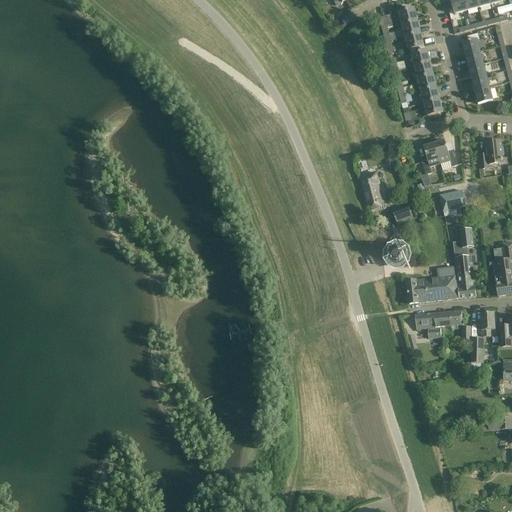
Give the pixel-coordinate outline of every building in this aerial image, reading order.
[(467,12),(463,0),(451,0),(455,15),(467,12)] [(476,0),(463,0),(467,12),(479,9),(476,0)] [(489,0),(476,0),(479,9),(491,5),(489,0)] [(398,13),(402,26),(417,22),(413,9),(398,13)] [(379,19),(382,31),(388,29),(385,17),(379,19)] [(507,17),(495,20),(496,25),(508,21),(507,17)] [(495,20),(482,23),(484,28),(496,25),(495,20)] [(417,22),(402,26),(405,38),(420,34),(417,22)] [(482,23),(470,26),(472,31),(484,28),(482,23)] [(460,34),(472,31),(470,26),(469,24),(458,27),(458,26),(456,27),(457,35),(460,34)] [(388,29),(382,31),(385,43),(391,41),(388,29)] [(420,34),(405,38),(408,50),(410,50),(423,46),(420,34)] [(462,44),(465,57),(480,53),(477,40),(478,40),(477,35),(467,37),(469,42),(462,44)] [(391,41),(385,43),(389,56),(395,54),(391,41)] [(423,46),(410,50),(411,55),(424,51),(423,46)] [(424,51),(411,55),(415,67),(430,63),(427,51),(424,51)] [(480,53),(465,57),(468,69),(483,65),(480,53)] [(393,74),(399,72),(396,59),(390,61),(393,74)] [(430,63),(415,67),(418,79),(433,75),(430,63)] [(483,65),(468,69),(472,81),(486,77),(483,65)] [(433,75),(418,79),(421,92),(436,88),(433,75)] [(486,77),(472,81),(475,93),(489,89),(486,77)] [(402,84),(396,85),(399,97),(405,96),(404,90),(402,84)] [(436,88),(421,92),(424,104),(439,100),(436,88)] [(489,89),(475,93),(478,105),(493,101),(489,89)] [(405,96),(399,97),(401,105),(407,104),(405,96)] [(439,100),(424,104),(428,116),(443,112),(439,100)] [(412,121),(410,113),(404,115),(406,123),(412,121)] [(445,142),(434,145),(440,165),(450,162),(452,168),(458,167),(455,154),(449,156),(445,142)] [(481,171),(481,174),(483,174),(483,171),(489,170),(488,167),(503,166),(502,157),(504,157),(504,150),(502,151),(501,143),(486,145),(487,156),(479,156),(481,171)] [(423,148),(428,162),(422,163),(425,176),(432,174),(430,168),(440,165),(434,145),(423,148)] [(369,207),(384,203),(376,174),(361,178),(369,207)] [(462,192),(440,197),(443,213),(466,208),(462,192)] [(409,207),(393,214),(398,225),(413,219),(409,207)] [(453,244),(455,259),(459,299),(476,297),(471,257),(468,258),(467,249),(474,248),(472,230),(459,232),(461,243),(453,244)] [(404,262),(405,258),(405,256),(405,254),(405,253),(404,253),(411,243),(396,233),(382,251),(382,254),(390,254),(389,255),(390,257),(390,259),(390,260),(392,263),(393,264),(396,264),(397,265),(401,264),(404,262)] [(511,243),(503,245),(504,253),(505,262),(494,263),(498,297),(511,295),(511,243)] [(436,265),(437,279),(407,282),(409,305),(458,299),(455,277),(452,263),(436,265)] [(462,313),(434,315),(435,329),(463,326),(462,313)] [(481,315),(482,332),(483,338),(491,338),(491,331),(496,331),(494,314),(481,315)] [(435,329),(434,315),(416,317),(417,330),(435,329)] [(511,318),(507,319),(508,333),(501,333),(502,348),(511,348),(511,341),(511,318)] [(471,328),(462,328),(462,342),(471,342),(471,328)] [(428,330),(428,331),(429,340),(442,339),(441,329),(428,330)] [(416,344),(414,337),(408,338),(409,346),(416,344)] [(484,340),(471,339),(471,364),(484,365),(484,340)] [(511,418),(499,418),(488,419),(488,425),(483,425),(483,432),(499,432),(499,431),(511,430),(511,418)]
